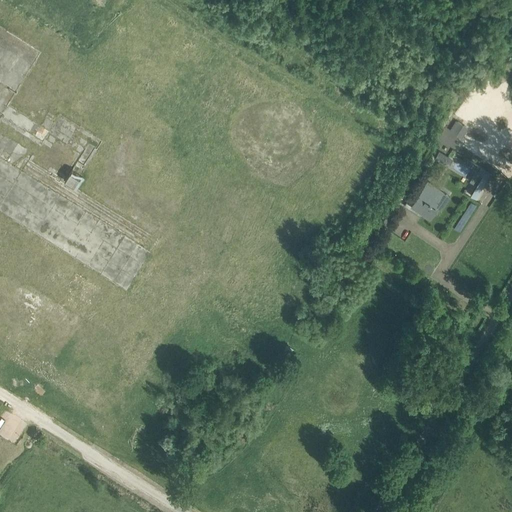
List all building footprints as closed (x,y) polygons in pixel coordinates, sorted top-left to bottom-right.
[(459,137),(466,127),(458,122),(451,132),(459,137)] [(439,152),(435,159),(444,164),(448,157),(447,157),(439,153),(439,152)] [(482,174),(469,193),(475,198),(490,171),(482,165),(477,171),(482,174)] [(476,171),(475,171),(469,182),(473,185),(480,174),(476,171)] [(427,182),(426,184),(409,208),(416,213),(418,210),(430,218),(437,207),(434,205),(443,192),(427,182)] [(372,253),(366,249),(365,248),(362,252),(364,253),(369,257),(372,253)]
